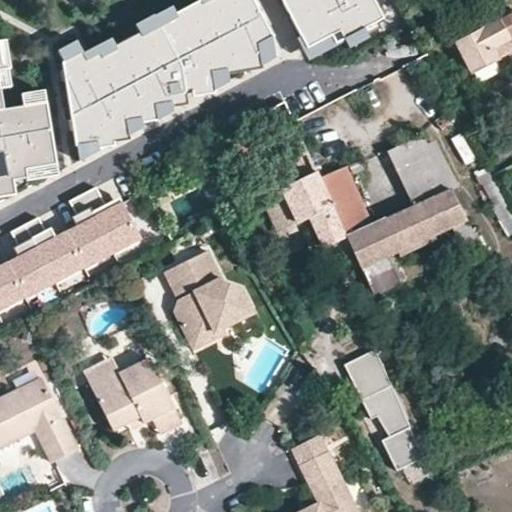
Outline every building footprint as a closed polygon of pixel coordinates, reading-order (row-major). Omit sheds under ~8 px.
[(67,70),(80,152),(103,148),(104,154),(121,151),(120,147),(136,144),(135,138),(132,125),(146,123),(147,127),(164,124),(163,122),(160,107),(176,104),(177,110),(192,107),(190,95),(196,93),(198,100),(220,95),(219,90),(216,73),(230,70),(231,76),(266,69),(265,64),(261,46),(278,37),(258,0),(219,0),(209,6),(206,2),(182,16),(184,20),(150,39),(148,35),(123,50),(125,54),(111,61),(109,58),(96,65),(92,59),(91,57),(73,67),(67,70)] [(286,0),(313,49),(337,36),(341,45),(350,40),(370,30),(390,19),(379,0),(286,0)] [(150,39),(184,20),(182,16),(178,10),(144,29),(148,35),(150,39)] [(511,57),(511,17),(454,47),(476,89),(497,78),(492,68),(511,57)] [(374,38),(370,30),(350,40),(354,49),(374,38)] [(317,57),(341,45),(337,36),(313,49),(317,57)] [(278,37),(261,46),(265,64),(282,55),(278,37)] [(111,61),(125,54),(123,50),(119,43),(92,59),(96,65),(109,58),(111,61)] [(0,47),(0,62),(5,96),(16,94),(9,46),(0,47)] [(73,67),(91,57),(86,46),(67,56),(73,67)] [(30,176),(60,171),(51,109),(27,113),(8,115),(5,96),(0,62),(0,203),(5,203),(5,199),(3,189),(17,187),(31,185),(30,176)] [(216,73),(219,90),(233,82),(231,76),(230,70),(216,73)] [(27,113),(51,109),(49,97),(26,100),(27,113)] [(160,107),(163,122),(177,113),(177,110),(176,104),(160,107)] [(132,125),(135,138),(148,130),(147,127),(146,123),(132,125)] [(415,205),(451,189),(423,135),(387,152),(415,205)] [(303,180),(317,174),(301,141),(287,147),(303,180)] [(80,152),(82,164),(104,154),(103,148),(80,152)] [(317,174),(333,209),(346,238),(361,271),(387,259),(398,254),(430,239),(415,205),(373,225),(345,167),(321,178),(318,173),(317,174)] [(30,176),(31,185),(62,180),(60,171),(30,176)] [(264,199),(281,232),(310,219),(333,209),(317,174),(303,180),(264,199)] [(3,189),(5,199),(18,197),(17,187),(3,189)] [(85,197),(116,256),(144,242),(123,202),(109,209),(99,189),(85,197)] [(415,205),(430,239),(435,237),(452,229),(467,222),(451,189),(415,205)] [(68,235),(87,270),(116,256),(85,197),(72,203),(79,216),(74,219),(79,229),(68,235)] [(346,238),(333,209),(310,219),(324,248),(346,238)] [(27,227),(57,285),(87,270),(68,235),(58,240),(53,230),(48,233),(41,220),(27,227)] [(479,245),(467,222),(452,229),(464,252),(479,245)] [(10,265),(28,299),(57,285),(27,227),(14,234),(21,247),(16,250),(21,260),(10,265)] [(430,239),(398,254),(400,259),(437,242),(435,237),(430,239)] [(222,287),(206,254),(163,275),(176,302),(172,314),(188,347),(221,331),(235,324),(251,316),(240,293),(228,299),(222,287)] [(387,259),(361,271),(374,299),(399,287),(387,259)] [(0,313),(28,299),(10,265),(0,270),(0,313)] [(259,332),(251,316),(235,324),(242,340),(259,332)] [(221,331),(188,347),(190,352),(224,336),(221,331)] [(391,389),(375,353),(344,369),(362,404),(391,389)] [(120,367),(116,357),(86,371),(91,380),(120,367)] [(184,423),(152,357),(123,371),(120,367),(91,380),(114,430),(127,423),(131,421),(141,416),(144,423),(154,418),(156,423),(184,423)] [(79,451),(44,377),(0,398),(0,446),(37,429),(53,462),(79,451)] [(410,432),(391,389),(362,404),(372,423),(378,420),(389,441),(381,445),(396,475),(423,461),(409,432),(410,432)] [(144,423),(141,416),(131,421),(127,423),(131,430),(145,424),(144,423)] [(372,423),(381,445),(389,441),(378,420),(372,423)] [(184,423),(156,423),(162,434),(184,423)] [(330,456),(321,438),(291,453),(300,471),(330,456)] [(357,511),(330,456),(300,471),(318,508),(310,511),(357,511)]
